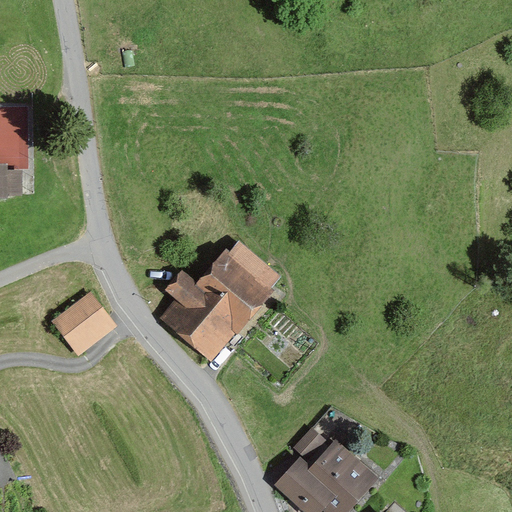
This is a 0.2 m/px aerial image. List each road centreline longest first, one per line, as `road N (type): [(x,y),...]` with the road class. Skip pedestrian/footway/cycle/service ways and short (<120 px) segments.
road 1 (residential): [(103,244),(142,319),(224,419),(268,511)]
road 2 (residential): [(61,0),(103,244)]
